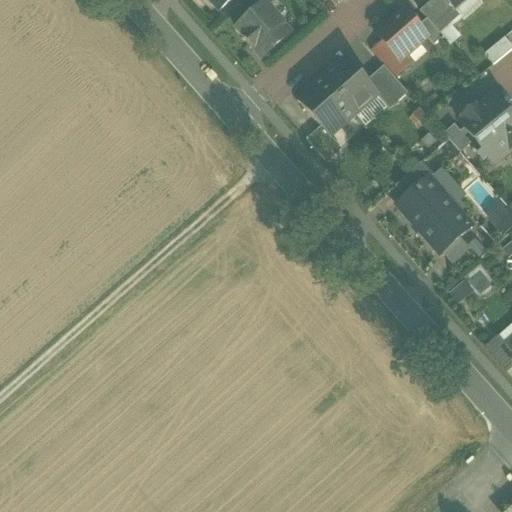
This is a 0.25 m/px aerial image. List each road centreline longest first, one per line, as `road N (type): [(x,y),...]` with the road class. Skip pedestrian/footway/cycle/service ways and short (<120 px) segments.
road 1 (secondary): [(230,118),(511,426)]
road 2 (track): [(273,165),(0,401)]
road 3 (residential): [(368,0),(230,118)]
road 4 (secondary): [(130,0),(230,118)]
